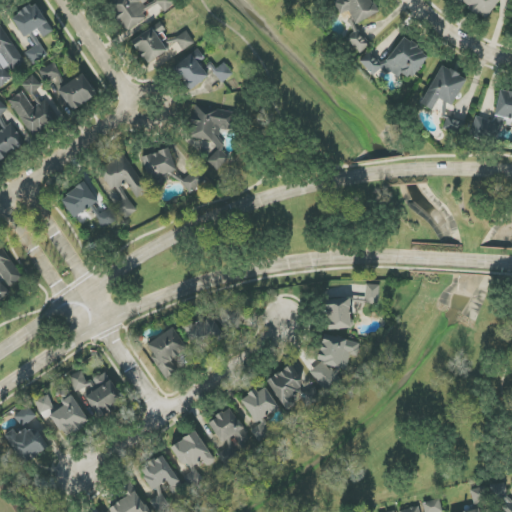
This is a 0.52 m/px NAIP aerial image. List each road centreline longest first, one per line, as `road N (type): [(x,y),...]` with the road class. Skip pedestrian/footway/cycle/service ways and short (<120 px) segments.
road 1 (secondary): [(104,327),(196,287),(293,263),(413,259)]
road 2 (secondary): [(355,174),(261,199),(192,230),(83,298)]
road 3 (residential): [(287,326),(241,369),(82,474)]
road 4 (residential): [(128,103),(122,116),(0,204)]
road 5 (residential): [(83,298),(164,421)]
road 6 (residential): [(6,201),(57,282),(83,298)]
road 7 (residential): [(83,298),(78,264),(28,187)]
road 8 (secondary): [(0,392),(104,327)]
road 9 (residential): [(62,0),(128,103)]
road 10 (residential): [(410,0),(477,50),(511,59)]
